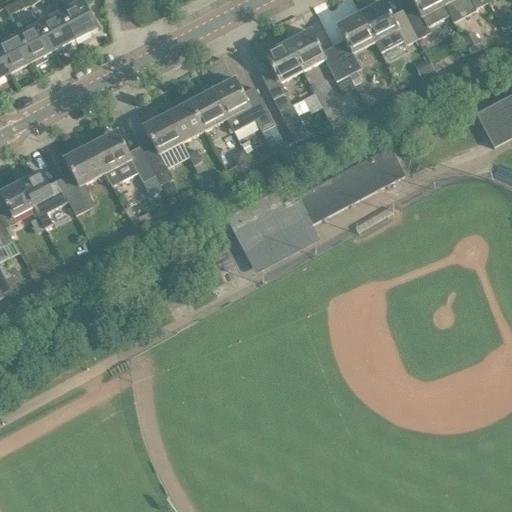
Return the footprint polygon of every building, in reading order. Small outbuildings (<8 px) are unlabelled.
[(21,0),(16,3),(18,12),(32,7),(28,0),(21,0)] [(412,0),(415,4),(403,10),(415,33),(419,41),(432,34),(431,33),(429,28),(450,17),(444,5),(441,0),(412,0)] [(441,0),(444,5),(454,0),(468,0),(474,12),(488,5),(485,0),(441,0)] [(98,30),(84,2),(62,13),(76,42),(98,30)] [(384,3),(361,15),(375,42),(381,54),(402,43),(405,48),(419,41),(415,33),(403,10),(391,16),(384,3)] [(76,42),(62,13),(41,24),(55,52),(76,42)] [(345,41),(334,47),(350,77),(358,72),(363,70),(353,53),(375,42),(361,15),(338,27),(345,41)] [(18,32),(20,35),(34,63),(55,52),(41,24),(39,21),(18,32)] [(475,31),(463,37),(468,49),(481,43),(475,31)] [(311,32),(287,44),(301,71),(323,59),(336,84),(350,77),(334,47),(322,53),(311,32)] [(34,63),(20,35),(0,45),(0,50),(12,75),(34,63)] [(273,72),(261,77),(279,112),(293,105),(280,81),(301,71),(287,44),(265,56),(273,72)] [(0,81),(12,75),(0,50),(0,81)] [(429,60),(416,67),(422,79),(435,72),(429,60)] [(358,72),(350,76),(355,86),(363,82),(358,72)] [(225,86),(213,92),(226,119),(234,132),(256,121),(263,134),(275,127),(255,88),(243,94),(236,80),(234,81),(232,77),(223,82),(225,86)] [(213,92),(190,104),(204,131),(226,119),(213,92)] [(511,98),(477,117),(492,145),(511,134),(511,98)] [(190,104),(168,116),(182,142),(204,131),(190,104)] [(293,105),(279,112),(295,145),(309,138),(293,105)] [(152,142),(141,147),(157,177),(161,184),(172,178),(159,154),(182,142),(168,116),(145,128),(152,142)] [(118,133),(91,147),(104,173),(113,189),(139,176),(143,184),(150,198),(163,191),(161,187),(156,177),(141,147),(129,153),(118,133)] [(72,175),(58,182),(59,183),(63,193),(69,203),(76,218),(95,208),(83,184),(104,173),(91,147),(65,160),(72,175)] [(199,149),(190,154),(196,165),(205,161),(199,149)] [(227,219),(233,231),(240,244),(247,240),(261,268),(308,243),(302,232),(406,177),(391,149),(284,205),(277,193),(227,219)] [(248,161),(243,151),(233,156),(238,166),(248,161)] [(42,172),(21,184),(34,208),(39,217),(45,229),(45,230),(53,226),(48,215),(69,203),(63,193),(59,183),(58,182),(49,186),(42,172)] [(174,182),(163,188),(167,196),(178,190),(174,182)] [(0,194),(4,203),(0,205),(0,215),(11,236),(14,235),(10,228),(17,224),(14,219),(34,208),(21,184),(0,194)] [(0,249),(14,242),(11,236),(0,215),(0,249)] [(31,222),(37,234),(45,229),(39,217),(31,222)] [(5,279),(0,281),(0,285),(6,297),(13,294),(5,279)]
